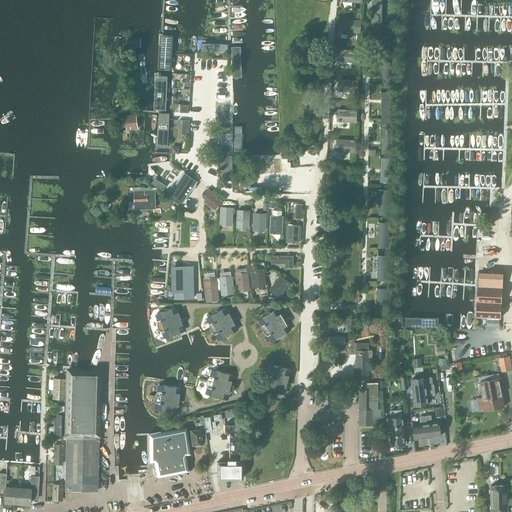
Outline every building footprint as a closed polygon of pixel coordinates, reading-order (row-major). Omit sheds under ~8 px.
[(383,0),(372,0),(373,14),(384,14),(383,0)] [(384,15),(373,15),(372,35),(383,36),(384,15)] [(361,32),(361,21),(344,20),(343,31),(361,32)] [(173,36),(160,36),(158,71),(171,71),(173,36)] [(127,47),(141,47),(141,38),(135,38),(135,39),(127,39),(127,47)] [(378,41),(378,64),(387,64),(387,41),(378,41)] [(204,43),(204,52),(228,53),(226,43),(204,43)] [(309,51),(308,46),(302,46),(302,60),(303,60),(303,62),(309,62),(309,63),(317,63),(317,51),(309,51)] [(242,48),(233,48),(233,79),(243,79),(242,48)] [(359,62),(359,51),(342,50),(341,61),(359,62)] [(317,83),(317,75),(296,75),(296,83),(317,83)] [(381,75),(370,76),(371,94),(382,94),(381,75)] [(358,92),(358,81),(341,80),(340,91),(358,92)] [(167,111),(168,81),(156,81),(154,111),(167,111)] [(379,95),(380,122),(388,123),(387,94),(379,95)] [(181,104),(180,112),(189,113),(189,105),(181,104)] [(357,122),(357,111),(340,110),(339,121),(357,122)] [(157,151),(168,152),(170,113),(159,113),(157,151)] [(139,129),(136,114),(127,115),(128,117),(121,118),(123,127),(130,126),(131,130),(139,129)] [(381,124),(380,151),(387,152),(388,124),(381,124)] [(295,146),(318,146),(317,132),(310,132),(310,138),(295,138),(295,146)] [(356,152),(357,141),(339,139),(338,151),(356,152)] [(233,180),(233,155),(230,155),(222,155),(218,155),(218,166),(223,166),(223,180),(233,180)] [(380,160),(380,184),(389,184),(389,160),(380,160)] [(183,202),(198,181),(183,171),(168,193),(183,202)] [(167,185),(162,182),(159,189),(164,191),(167,185)] [(215,212),(223,202),(208,189),(202,197),(205,200),(204,202),(215,212)] [(380,190),(379,215),(390,215),(391,190),(380,190)] [(153,209),(156,209),(155,191),(135,191),(135,210),(153,209)] [(233,226),(234,207),(221,207),(220,225),(233,226)] [(249,229),(250,211),(237,210),(236,229),(249,229)] [(266,232),(267,214),(255,213),(254,231),(266,232)] [(283,235),(284,216),(271,215),(270,234),(283,235)] [(379,222),(378,247),(389,248),(390,223),(379,222)] [(299,244),(300,225),(287,224),(286,243),(299,244)] [(294,267),(294,255),(271,255),(271,263),(285,263),(285,267),(294,267)] [(378,255),(378,280),(389,281),(390,256),(378,255)] [(193,265),(170,265),(169,292),(172,292),(173,292),(173,295),(173,299),(193,299),(193,294),(193,267),(193,265)] [(253,288),(266,287),(264,268),(251,270),(253,288)] [(237,292),(250,290),(248,272),(235,273),(237,292)] [(280,297),(291,282),(280,274),(269,289),(280,297)] [(221,295),(234,294),(232,275),(219,276),(221,295)] [(206,302),(219,300),(216,278),(203,280),(206,302)] [(503,303),(504,287),(479,286),(478,301),(503,303)] [(378,288),(377,313),(389,314),(390,289),(378,288)] [(502,317),(503,303),(478,301),(477,316),(502,317)] [(174,310),(173,307),(157,313),(159,320),(162,319),(162,320),(163,320),(166,328),(165,328),(166,329),(163,330),(165,337),(182,331),(181,329),(185,327),(178,308),(174,310)] [(225,311),(223,308),(208,317),(211,323),(214,322),(214,323),(215,322),(219,330),(218,331),(219,332),(216,333),(220,339),(236,331),(234,329),(237,327),(228,309),(225,311)] [(276,312),(275,310),(260,319),(263,325),(266,324),(271,333),(269,334),(273,341),(288,332),(287,329),(290,328),(280,310),(276,312)] [(351,331),(352,318),(322,317),(322,324),(344,325),(344,331),(351,331)] [(406,318),(406,326),(423,326),(438,327),(438,318),(406,318)] [(488,318),(488,327),(497,327),(498,318),(488,318)] [(379,343),(378,321),(373,321),(373,343),(369,343),(354,343),(354,341),(346,341),(346,347),(332,347),(332,352),(346,352),(346,354),(357,354),(357,379),(362,379),(362,380),(363,380),(363,382),(369,382),(369,360),(372,360),(372,350),(369,350),(369,349),(378,349),(377,343),(379,343)] [(401,369),(404,345),(397,344),(394,368),(401,369)] [(502,371),(511,369),(511,365),(510,356),(500,357),(502,371)] [(417,371),(423,371),(422,360),(414,361),(415,369),(416,368),(417,371)] [(284,391),(289,372),(286,371),(286,368),(269,364),(267,371),(270,372),(270,373),(271,373),(268,381),(267,381),(267,382),(264,381),(262,388),(280,393),(281,391),(284,391)] [(97,491),(100,370),(98,370),(78,370),(68,369),(67,396),(65,490),(97,491)] [(227,397),(233,377),(229,376),(230,374),(213,369),(211,376),(213,377),(213,378),(214,378),(212,387),(211,386),(211,387),(208,386),(206,394),(223,398),(224,396),(227,397)] [(64,377),(53,377),(53,399),(64,400),(64,377)] [(426,385),(426,378),(412,379),(415,405),(429,403),(428,396),(435,395),(434,384),(426,385)] [(480,411),(505,406),(499,378),(481,382),(484,397),(477,398),(480,411)] [(378,409),(378,382),(369,382),(363,382),(363,390),(360,390),(361,424),(373,424),(373,425),(383,425),(382,425),(382,409),(378,409)] [(177,409),(180,389),(177,389),(177,386),(159,384),(158,391),(161,391),(161,392),(162,392),(161,401),(160,401),(160,402),(157,402),(156,409),(173,411),(174,409),(177,409)] [(402,417),(401,410),(391,411),(391,418),(389,418),(391,444),(405,443),(403,417),(402,417)] [(192,445),(206,443),(202,415),(198,416),(199,422),(195,423),(195,429),(189,430),(192,445)] [(432,423),(431,415),(420,417),(421,424),(413,425),(415,439),(441,436),(439,422),(432,423)] [(55,416),(54,433),(63,434),(64,416),(55,416)] [(224,425),(224,432),(229,432),(229,461),(218,461),(219,478),(242,478),(242,465),(243,465),(244,425),(224,425)] [(188,471),(185,455),(191,454),(186,427),(149,434),(149,443),(149,463),(154,462),(157,477),(188,471)] [(54,444),(53,464),(63,465),(63,444),(54,444)] [(474,464),(467,465),(468,484),(476,484),(474,464)] [(17,504),(18,488),(6,487),(7,474),(0,473),(0,488),(6,489),(4,502),(17,504)] [(38,492),(39,477),(32,476),(30,489),(18,488),(17,504),(29,505),(31,491),(38,492)] [(511,504),(511,498),(507,498),(507,484),(491,485),(492,511),(508,511),(507,504),(511,504)] [(53,485),(52,501),(62,501),(62,485),(53,485)]
